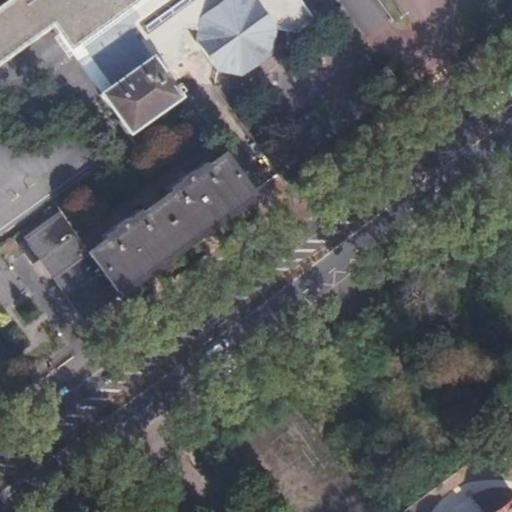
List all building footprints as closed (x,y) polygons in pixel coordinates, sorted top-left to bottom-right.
[(183,67),(185,46),(151,0),(9,0),(0,7),(0,63),(60,21),(110,89),(100,97),(127,133),(176,99),(164,81),(183,67)] [(287,33),(312,15),(300,0),(151,0),(185,46),(187,33),(197,33),(197,48),(220,78),(225,78),(274,42),(276,33),(287,33)] [(316,21),(312,15),(287,33),(299,33),(316,21)] [(274,42),(225,78),(243,77),(272,57),(274,42)] [(83,317),(248,199),(219,159),(87,253),(60,216),(28,239),(83,317)]
